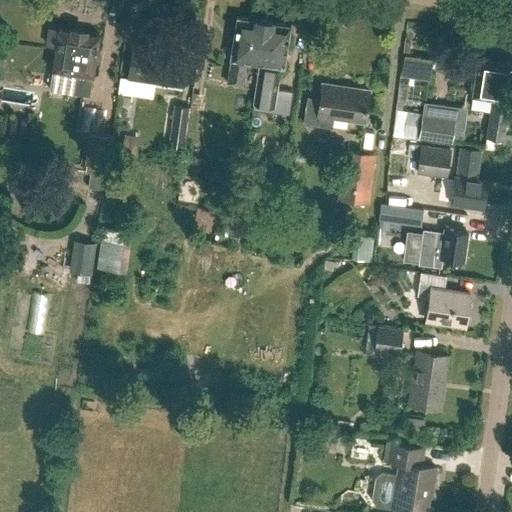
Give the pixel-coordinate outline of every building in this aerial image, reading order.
[(255,19),(237,16),(230,58),(231,58),(227,82),(243,84),(247,60),(260,62),(262,63),(264,52),(258,51),(259,45),(251,44),(255,19)] [(283,66),(290,24),(255,19),(251,44),(259,45),(258,51),(264,52),(262,63),(260,62),(254,102),(274,105),(280,65),(283,66)] [(93,75),(100,34),(59,28),(58,29),(50,27),(47,43),(56,45),(52,68),(49,87),(72,91),(72,92),(89,95),(93,75)] [(184,85),(189,54),(133,46),(128,77),(184,85)] [(436,69),(438,56),(411,52),(407,81),(417,82),(419,67),(436,69)] [(510,100),(511,88),(511,62),(479,57),(471,106),(473,108),(490,110),(487,135),(501,137),(504,137),(509,100),(510,100)] [(365,121),(369,89),(323,82),(320,101),(307,99),(304,122),(332,126),(333,116),(365,121)] [(183,149),(185,136),(189,106),(174,104),(168,146),(183,149)] [(404,106),(402,136),(413,137),(414,106),(404,106)] [(452,141),(456,118),(424,113),(421,137),(452,141)] [(113,135),(90,132),(85,164),(87,164),(84,186),(104,189),(113,135)] [(500,148),(501,137),(487,135),(485,148),(499,150),(500,148)] [(447,177),(452,148),(421,144),(416,173),(447,177)] [(368,202),(375,152),(345,148),(338,198),(368,202)] [(484,203),(487,180),(477,178),(480,156),(460,153),(457,176),(455,175),(451,199),(484,203)] [(421,226),(423,209),(381,203),(378,220),(421,226)] [(126,271),(132,231),(103,227),(97,267),(126,271)] [(464,259),(468,230),(446,227),(445,231),(424,228),(422,238),(420,252),(419,262),(441,265),(443,256),(464,259)] [(92,275),(96,243),(74,239),(70,272),(92,275)] [(466,325),(471,292),(445,288),(447,275),(421,271),(417,294),(429,296),(426,318),(466,325)] [(399,355),(403,328),(377,324),(373,351),(399,355)] [(440,407),(449,353),(418,349),(410,402),(440,407)] [(296,443),(335,449),(338,431),(299,425),(296,443)] [(433,484),(436,466),(421,464),(424,447),(386,441),(383,459),(399,461),(397,475),(382,473),(378,476),(374,500),(377,504),(426,511),(430,484),(433,484)]
